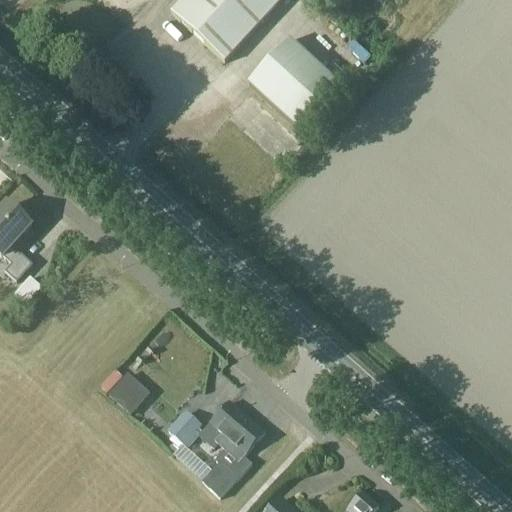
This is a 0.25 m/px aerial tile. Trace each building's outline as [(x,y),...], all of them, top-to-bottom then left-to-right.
[(185,0),(171,16),(225,65),(284,0),(185,0)] [(342,91),(289,42),(248,87),(301,135),(342,91)] [(31,228),(9,207),(0,216),(0,259),(2,261),(3,259),(11,267),(5,275),(17,286),(33,268),(21,257),(20,258),(11,250),(31,228)] [(27,276),(16,298),(31,305),(42,283),(27,276)] [(120,367),(102,386),(132,414),(150,395),(120,367)] [(239,464),(265,435),(230,403),(210,425),(222,436),(216,443),(239,464)] [(219,464),(202,482),(202,483),(220,501),(238,482),(219,464)] [(347,511),(377,511),(380,510),(362,494),(347,511)] [(293,511),(281,501),(271,511),(293,511)]
